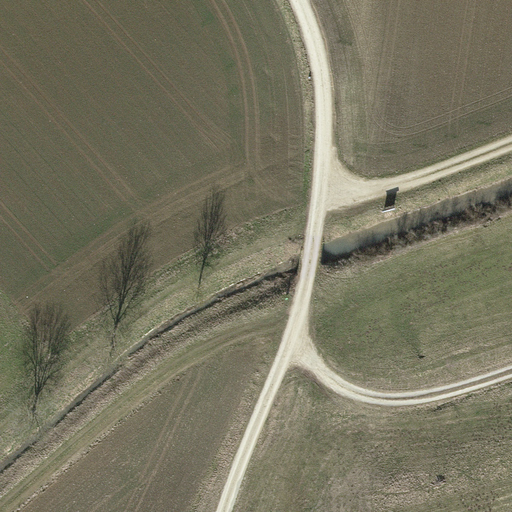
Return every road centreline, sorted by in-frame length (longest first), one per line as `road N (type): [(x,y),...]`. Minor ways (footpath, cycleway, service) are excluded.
road 1 (track): [(302,0),(328,91),(327,191),(304,291)]
road 2 (track): [(292,340),(327,375),(366,396),(416,398),(511,369)]
road 3 (track): [(327,191),(384,186),(511,143)]
road 4 (track): [(292,340),(234,441),(212,511)]
